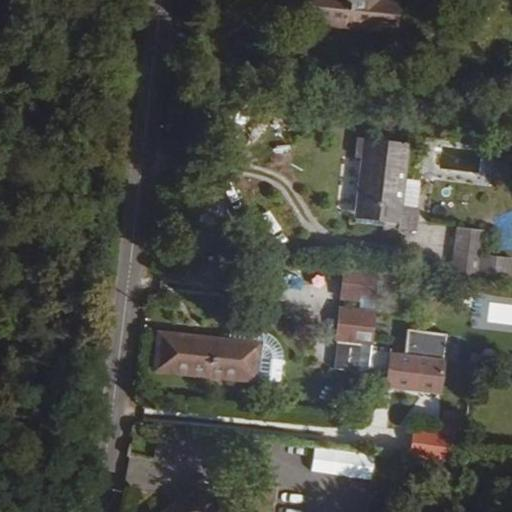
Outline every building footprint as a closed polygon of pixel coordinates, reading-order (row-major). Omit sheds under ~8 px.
[(314,0),(312,24),(393,33),(397,0),(393,0),(314,0)] [(407,145),(359,139),(357,159),(363,159),(355,219),(397,224),(396,230),(416,232),(419,210),(416,210),(399,208),(403,179),(407,145)] [(403,179),(399,208),(416,210),(419,181),(403,179)] [(397,224),(355,219),(354,225),(396,230),(397,224)] [(451,281),(476,284),(480,256),(483,231),(457,228),(451,281)] [(511,259),(480,256),(476,284),(509,288),(511,267),(511,259)] [(377,304),(380,273),(346,269),(342,300),(377,304)] [(487,325),(511,326),(511,302),(488,302),(487,325)] [(395,309),(376,307),(376,314),(372,344),(372,347),(391,349),(395,309)] [(338,340),(372,344),(376,314),(341,310),(338,340)] [(258,346),(254,381),(280,383),(282,356),(279,346),(273,338),(267,334),(262,333),(230,329),(228,343),(258,346)] [(156,370),(254,381),(258,346),(228,343),(160,336),(156,370)] [(336,369),(369,373),(371,354),(372,348),(339,344),(336,369)] [(422,345),(420,361),(442,363),(444,348),(422,345)] [(387,386),(390,357),(371,354),(369,373),(368,383),(387,386)] [(438,394),(442,363),(420,361),(390,357),(387,386),(414,389),(413,390),(438,394)] [(412,432),(409,457),(447,462),(451,437),(412,432)] [(158,439),(152,456),(163,460),(168,442),(158,439)] [(348,453),(346,475),(370,477),(371,454),(348,453)] [(455,469),(428,464),(424,489),(451,494),(455,469)] [(194,501),(217,503),(219,486),(196,483),(194,501)] [(232,511),(227,504),(217,503),(194,501),(183,499),(165,511),(232,511)] [(392,511),(394,503),(370,501),(368,511),(392,511)]
